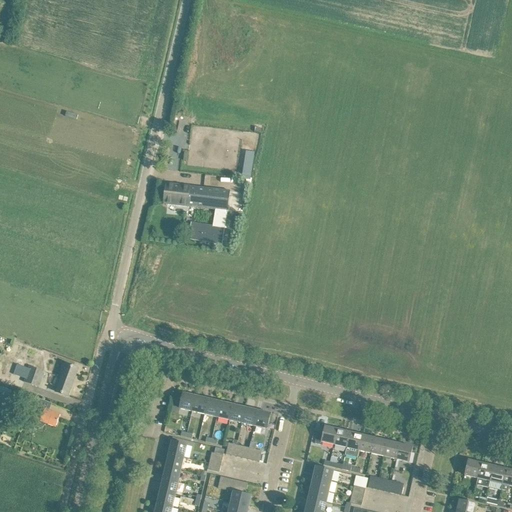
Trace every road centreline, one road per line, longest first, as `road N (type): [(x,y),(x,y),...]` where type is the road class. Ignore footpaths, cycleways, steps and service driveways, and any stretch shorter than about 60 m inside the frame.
road 1 (unclassified): [(110,326),(185,0)]
road 2 (residential): [(323,114),(261,371)]
road 3 (residential): [(511,159),(323,114)]
road 4 (residential): [(62,511),(110,326)]
road 5 (tertiary): [(79,511),(114,367),(128,341)]
road 6 (tertiary): [(437,416),(296,380)]
road 7 (residential): [(323,114),(186,81)]
road 8 (residential): [(266,511),(296,380)]
